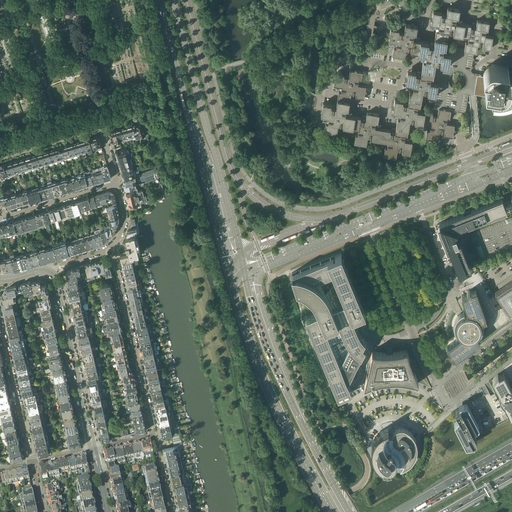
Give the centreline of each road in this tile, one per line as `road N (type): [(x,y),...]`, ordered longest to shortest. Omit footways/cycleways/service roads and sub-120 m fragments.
road 1 (primary): [(158,0),(229,276)]
road 2 (primary): [(242,265),(173,0)]
road 3 (primary): [(229,276),(263,382),(329,511)]
road 4 (residential): [(154,434),(113,256)]
road 5 (residential): [(92,447),(48,271)]
road 6 (primary): [(302,425),(263,309),(262,270)]
road 7 (primary): [(302,425),(259,329),(245,275)]
road 8 (secondary): [(511,160),(367,219)]
road 9 (residential): [(0,317),(31,462)]
road 10 (unclassified): [(411,331),(433,317),(445,290),(418,208)]
road 11 (secondary): [(367,219),(242,265)]
road 12 (residential): [(0,218),(117,183)]
